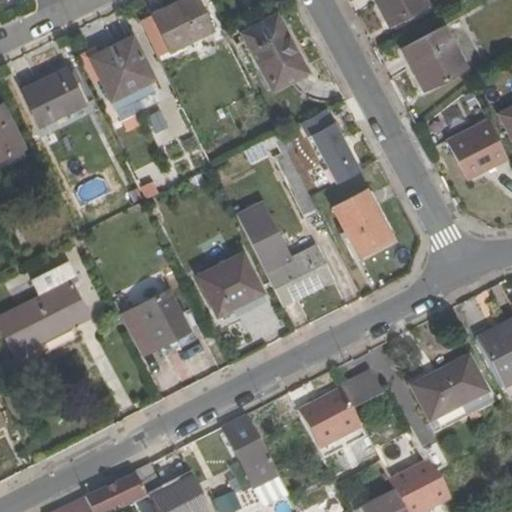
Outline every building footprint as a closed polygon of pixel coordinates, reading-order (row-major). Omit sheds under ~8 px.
[(212,33),(195,0),(182,0),(150,16),(168,54),(212,33)] [(427,6),(424,0),(373,0),(387,27),(427,6)] [(308,75),(277,15),(238,34),(270,94),(308,75)] [(464,70),(444,29),(400,51),(420,92),(464,70)] [(154,80),(133,36),(87,59),(108,102),(154,80)] [(85,105),(67,69),(18,92),(37,128),(85,105)] [(0,160),(24,149),(2,106),(0,107),(0,160)] [(511,107),(496,116),(511,146),(511,107)] [(486,120),(445,142),(466,181),(506,159),(486,120)] [(308,134),(334,182),(357,169),(331,121),(308,134)] [(304,220),(318,213),(298,174),(285,180),(304,220)] [(393,238),(368,191),(331,210),(355,258),(393,238)] [(236,215),(266,274),(281,267),(298,298),(333,281),(316,247),(291,260),(262,202),(236,215)] [(204,241),(209,259),(227,254),(222,236),(204,241)] [(74,263),(88,257),(79,240),(66,246),(74,263)] [(193,279),(214,320),(263,294),(242,254),(193,279)] [(115,299),(119,307),(164,284),(160,276),(115,299)] [(69,282),(0,317),(0,334),(12,358),(89,319),(69,282)] [(117,317),(138,358),(188,333),(167,291),(117,317)] [(494,339),(511,329),(511,320),(490,331),(494,339)] [(475,340),(500,385),(511,379),(511,329),(494,339),(490,331),(484,335),(475,340)] [(487,394),(468,358),(409,388),(427,424),(487,394)] [(370,376),(342,391),(350,406),(378,392),(370,376)] [(511,379),(500,385),(503,392),(511,387),(511,379)] [(342,391),(300,412),(320,451),(362,430),(350,406),(342,391)] [(288,499),(277,478),(255,435),(246,416),(219,430),(237,464),(228,469),(234,482),(227,485),(233,497),(240,493),(241,497),(253,491),(263,511),(288,499)] [(436,475),(437,474),(447,468),(435,446),(424,451),(424,452),(428,460),(436,475)] [(403,511),(421,511),(449,498),(437,474),(436,475),(428,460),(388,480),(393,491),(403,511)] [(134,509),(135,511),(163,511),(156,495),(160,493),(148,468),(133,475),(145,500),(133,507),(134,509)] [(129,511),(134,509),(133,507),(145,500),(133,475),(132,475),(59,511),(129,511)] [(361,511),(403,511),(393,491),(360,508),(361,511)]
